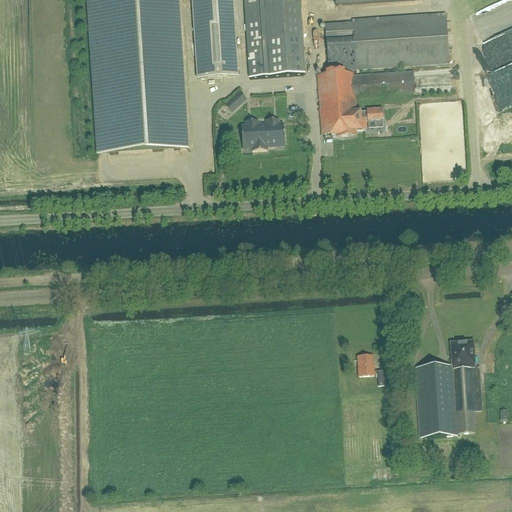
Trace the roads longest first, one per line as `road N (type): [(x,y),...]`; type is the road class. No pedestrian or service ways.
road 1 (unclassified): [(0,222),(511,184)]
road 2 (tertiary): [(0,300),(511,265)]
